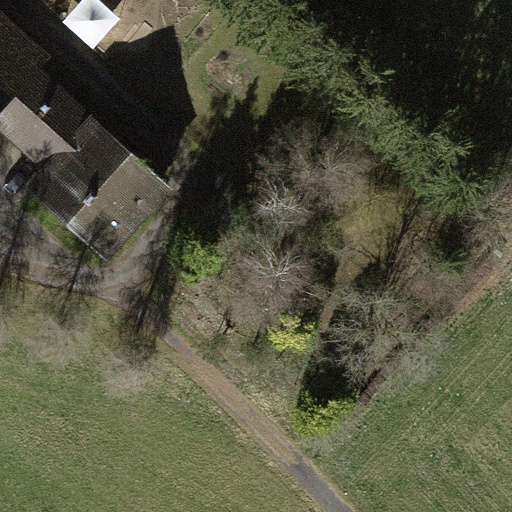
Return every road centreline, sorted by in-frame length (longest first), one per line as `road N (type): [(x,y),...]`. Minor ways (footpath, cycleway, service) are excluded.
road 1 (track): [(0,257),(143,300),(334,511)]
road 2 (unknown): [(23,0),(198,171),(143,300)]
